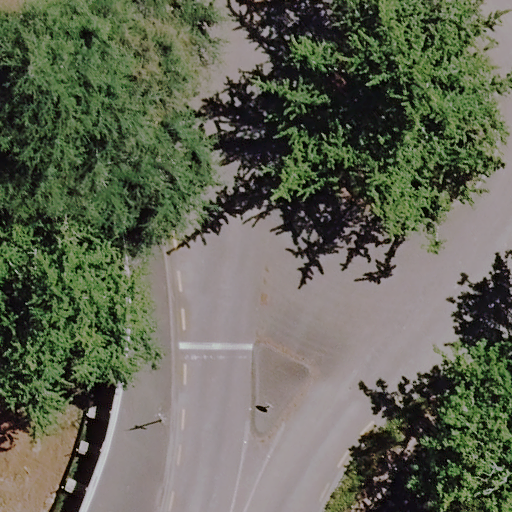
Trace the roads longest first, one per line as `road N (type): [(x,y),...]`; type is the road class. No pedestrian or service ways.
road 1 (tertiary): [(330,281),(282,253),(245,212),(222,161),(215,107),(225,52),(255,0)]
road 2 (tertiary): [(237,511),(330,281)]
road 3 (tertiary): [(511,257),(449,289),(389,295),(330,281)]
